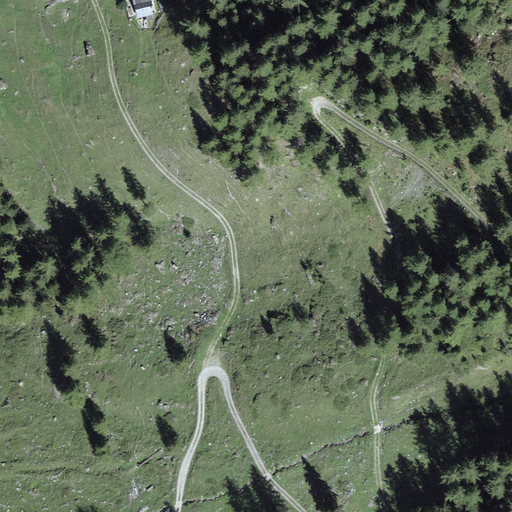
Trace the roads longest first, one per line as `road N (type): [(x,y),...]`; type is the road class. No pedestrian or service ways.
road 1 (track): [(511,260),(482,214),(435,173),(326,103),(314,103),(369,181),(397,250),(388,358),(372,392),(380,511)]
road 2 (track): [(209,370),(239,301),(232,235),(142,145),(119,100),(110,36),(95,0)]
road 3 (track): [(300,511),(265,473),(222,374),(209,370),(201,380),(202,429),(177,511)]
